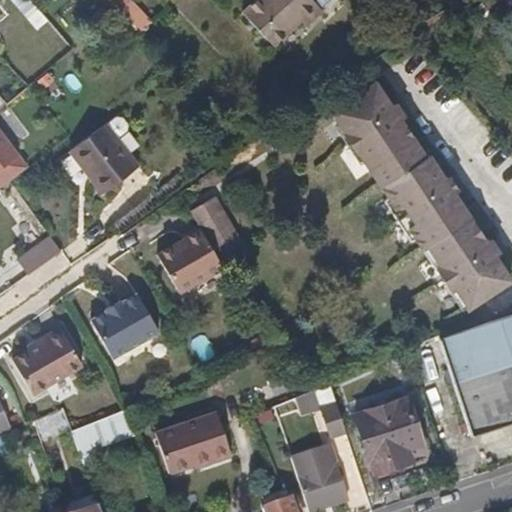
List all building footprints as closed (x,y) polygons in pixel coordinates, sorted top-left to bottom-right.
[(35,5),(30,0),(9,0),(34,29),(46,19),(35,5)] [(273,47),(294,27),(275,7),(268,0),(258,0),(243,14),(273,47)] [(268,0),(275,7),(294,27),(298,23),(304,28),(321,11),(312,2),(310,0),(268,0)] [(375,83),(330,112),(343,134),(344,134),(357,155),(358,154),(395,210),(401,205),(414,225),(408,229),(422,251),(427,247),(440,268),(436,270),(451,292),(454,290),(468,310),(511,282),(495,258),(505,251),(495,237),(486,243),(454,195),(463,189),(454,174),(444,181),(428,157),(425,159),(400,121),(410,115),(401,101),(391,107),(375,83)] [(101,131),(109,139),(128,124),(145,110),(135,99),(101,131)] [(128,124),(109,139),(117,148),(122,143),(143,167),(172,140),(145,110),(128,124)] [(28,170),(0,133),(0,192),(2,191),(11,183),(28,170)] [(138,172),(143,167),(122,143),(117,148),(138,172)] [(215,198),(190,212),(220,272),(233,264),(244,257),(215,198)] [(219,273),(219,272),(199,233),(157,256),(176,294),(219,273)] [(20,263),(31,277),(64,254),(52,238),(20,263)] [(101,310),(87,317),(106,356),(153,333),(133,295),(118,303),(116,300),(101,307),(101,310)] [(511,424),(511,315),(436,340),(468,438),(511,424)] [(77,366),(56,327),(23,344),(25,350),(8,358),(26,393),(77,366)] [(204,334),(190,341),(198,360),(213,354),(204,334)] [(308,390),(292,364),(263,376),(274,404),(276,403),(308,390)] [(420,443),(404,399),(353,414),(371,473),(409,462),(405,448),(420,443)] [(341,430),(331,402),(316,407),(326,436),(341,431),(341,430)] [(78,455),(132,435),(122,409),(117,411),(68,431),(78,455)] [(214,410),(152,429),(165,470),(193,462),(194,464),(228,454),(214,410)] [(287,457),(294,478),(305,511),(344,499),(326,444),(287,457)] [(257,509),(258,511),(297,511),(292,501),(286,503),(284,499),(257,509)]
